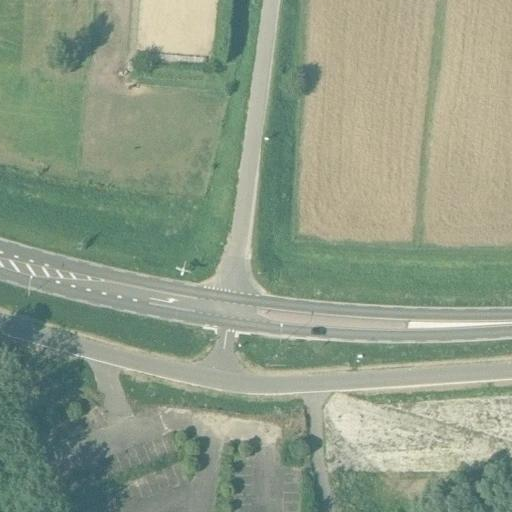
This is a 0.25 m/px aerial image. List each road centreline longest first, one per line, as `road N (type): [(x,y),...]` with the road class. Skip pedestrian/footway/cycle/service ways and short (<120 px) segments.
road 1 (unclassified): [(230,299),(270,0)]
road 2 (secondary): [(227,324),(369,337),(511,333)]
road 3 (secondary): [(511,316),(230,299)]
road 4 (secondary): [(230,299),(0,246)]
road 5 (secondary): [(0,274),(227,324)]
road 6 (unclassified): [(220,378),(0,325)]
road 7 (unclassified): [(301,383),(511,369)]
road 8 (unclassified): [(329,511),(301,383)]
